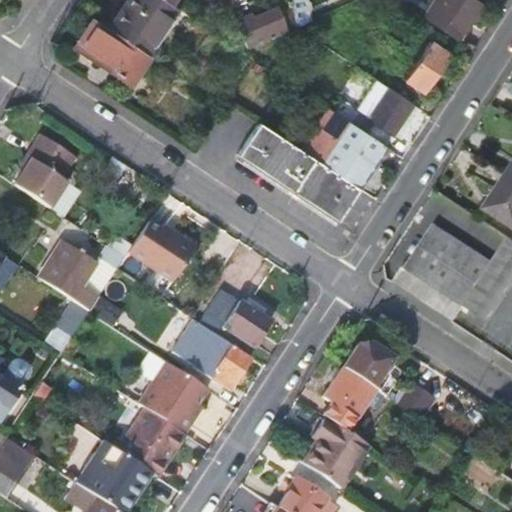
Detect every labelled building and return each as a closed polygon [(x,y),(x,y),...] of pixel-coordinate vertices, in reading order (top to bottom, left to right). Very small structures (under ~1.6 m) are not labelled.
[(124,16),(115,31),(148,54),(150,55),(180,12),(170,5),(162,0),(126,0),(118,13),(124,16)] [(479,0),(434,0),(422,18),(455,39),(479,0)] [(242,23),(237,24),(245,48),(286,30),(277,8),(252,19),(250,15),(241,19),(242,23)] [(75,47),(128,83),(148,54),(115,31),(94,17),(75,47)] [(426,41),(402,78),(420,90),(444,54),(426,41)] [(357,68),(376,82),(385,88),(410,105),(420,90),(402,78),(393,72),(399,64),(371,44),(357,68)] [(376,82),(357,112),(365,117),(385,88),(376,82)] [(385,88),(365,117),(365,118),(366,119),(385,132),(390,136),(410,105),(385,88)] [(410,105),(390,136),(399,142),(419,111),(410,105)] [(299,151),(357,189),(384,148),(377,144),(344,122),(330,112),(320,126),(316,123),(299,151)] [(344,122),(377,144),(385,132),(366,119),(363,123),(348,113),(344,122)] [(235,156),(334,222),(357,189),(299,151),(258,123),(235,156)] [(29,159),(12,184),(47,207),(64,182),(59,179),(74,157),(39,134),(24,155),(29,159)] [(488,207),(511,222),(511,177),(509,175),(488,207)] [(400,262),(487,320),(511,281),(511,238),(510,237),(493,262),(428,220),(400,262)] [(126,252),(169,280),(192,245),(169,231),(168,235),(146,221),(126,252)] [(62,241),(37,278),(47,285),(68,299),(92,261),(62,241)] [(92,261),(68,299),(73,302),(86,311),(114,269),(96,257),(92,261)] [(196,324),(214,336),(218,329),(251,350),(269,323),(219,289),(196,324)] [(70,335),(86,311),(73,302),(56,326),(70,335)] [(171,352),(193,367),(192,368),(227,392),(249,359),(214,336),(196,324),(191,321),(171,352)] [(354,347),(341,368),(372,388),(373,389),(385,397),(394,384),(380,375),(390,361),(368,347),(354,347)] [(0,419),(18,392),(14,390),(25,374),(26,370),(27,366),(25,363),(18,358),(14,358),(10,359),(8,363),(0,374),(0,419)] [(167,425),(181,434),(191,420),(186,417),(204,390),(196,384),(163,362),(135,404),(143,409),(145,410),(167,425)] [(321,396),(331,403),(323,417),(329,421),(346,432),(373,389),(372,388),(341,368),(340,367),(321,396)] [(434,399),(411,384),(397,405),(420,420),(434,399)] [(143,409),(115,451),(116,452),(144,470),(153,476),(181,434),(167,425),(145,410),(143,409)] [(316,441),(302,464),(339,488),(367,446),(346,432),(329,421),(327,424),(322,420),(310,438),(316,441)] [(4,436),(0,441),(0,494),(6,499),(34,457),(4,436)] [(102,442),(74,484),(97,499),(116,511),(123,511),(132,499),(127,496),(144,470),(116,452),(115,451),(102,442)] [(478,506),(500,476),(474,458),(452,488),(478,506)] [(276,506),(284,511),(325,511),(331,503),(294,478),(276,506)] [(116,511),(97,499),(87,511),(116,511)]
